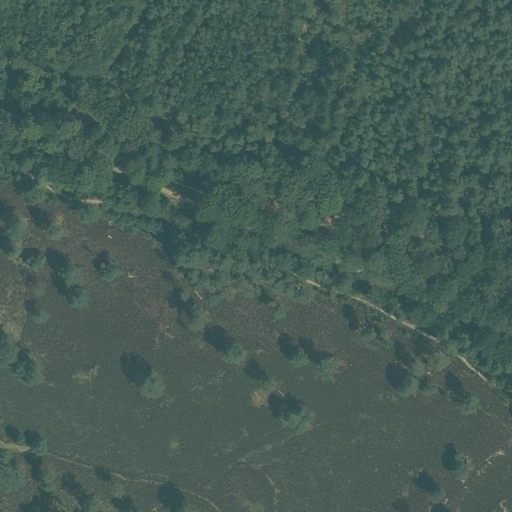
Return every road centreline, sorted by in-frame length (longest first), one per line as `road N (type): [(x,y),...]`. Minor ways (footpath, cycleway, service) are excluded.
road 1 (track): [(0,117),(511,330)]
road 2 (track): [(57,141),(148,0)]
